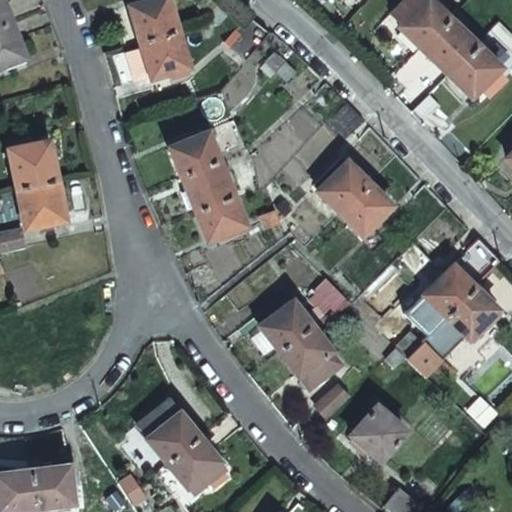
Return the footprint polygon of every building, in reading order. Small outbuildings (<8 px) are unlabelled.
[(0,0),(0,22),(9,19),(1,0),(0,0)] [(138,38),(175,25),(167,0),(131,0),(127,1),(138,38)] [(419,47),(447,18),(428,0),(403,0),(391,13),(401,22),(398,26),(419,47)] [(475,44),(447,18),(419,47),(448,73),(475,44)] [(9,19),(0,22),(0,63),(23,55),(9,19)] [(187,62),(175,25),(138,38),(140,43),(124,48),(133,78),(150,73),(150,74),(187,62)] [(497,65),(475,44),(448,73),(469,94),(497,65)] [(275,67),(283,60),(280,56),(272,63),(275,67)] [(287,63),(283,60),(275,67),(278,71),(287,63)] [(349,103),(347,101),(327,121),(344,139),(364,119),(349,103)] [(169,147),(181,177),(218,162),(206,132),(169,147)] [(17,188),(55,180),(47,140),(8,148),(17,188)] [(339,210),(368,181),(345,158),(316,188),(339,210)] [(218,162),(181,177),(194,210),(231,195),(218,162)] [(63,218),(55,180),(17,188),(25,227),(63,218)] [(389,203),(368,181),(339,210),(360,231),(389,203)] [(243,225),(231,195),(194,210),(206,239),(243,225)] [(0,232),(0,250),(23,245),(20,228),(0,232)] [(304,229),(297,235),(306,244),(312,237),(304,229)] [(455,260),(476,282),(499,257),(478,235),(455,260)] [(312,237),(306,244),(311,250),(318,244),(312,237)] [(445,313),(475,283),(452,261),(424,290),(431,297),(412,316),(427,332),(445,313)] [(347,300),(325,277),(314,288),(333,309),(336,307),(347,300)] [(498,305),(475,283),(445,313),(427,332),(424,336),(443,354),(465,331),(468,335),(498,305)] [(258,324),(277,348),(310,323),(284,291),(258,312),(264,320),(258,324)] [(350,302),(347,300),(336,307),(340,312),(350,302)] [(264,320),(258,312),(252,317),(258,324),(264,320)] [(310,323),(277,348),(308,387),(341,361),(310,323)] [(402,344),(409,352),(421,339),(412,330),(400,342),(402,344)] [(397,363),(409,352),(402,344),(389,355),(397,363)] [(316,400),(327,413),(348,393),(337,381),(316,400)] [(167,461),(197,435),(167,399),(136,424),(167,461)] [(407,428),(377,402),(351,430),(381,457),(407,428)] [(224,468),(197,435),(167,461),(194,494),(224,468)] [(28,470),(33,508),(71,502),(66,465),(28,470)] [(0,511),(33,508),(28,470),(0,474),(0,511)] [(128,494),(138,485),(135,482),(125,490),(128,494)] [(128,494),(129,496),(140,487),(138,485),(128,494)] [(417,511),(421,507),(400,488),(384,504),(393,511),(417,511)]
